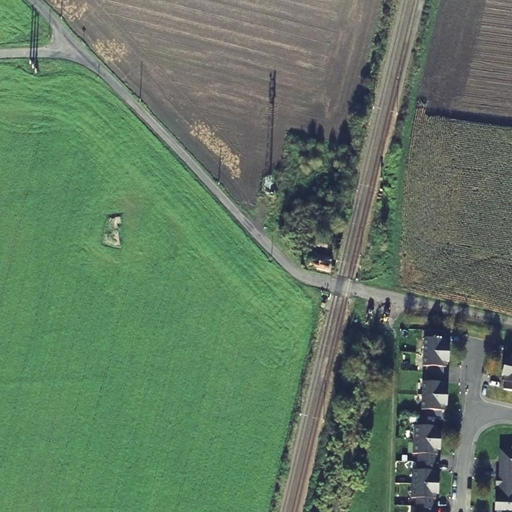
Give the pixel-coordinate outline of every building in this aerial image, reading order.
[(330,241),(318,238),(315,249),(327,252),(330,241)] [(331,261),(311,254),(307,266),(328,272),(331,261)] [(433,511),(434,499),(436,499),(437,489),(439,489),(439,482),(437,482),(437,471),(435,471),(435,455),(438,455),(438,444),(440,445),(441,437),(439,437),(439,427),(437,427),(437,418),(442,419),(442,411),(445,411),(445,400),(447,400),(447,393),(446,393),(446,382),(443,382),(444,367),(446,367),(447,357),(449,357),(449,349),(447,349),(448,339),(445,339),(445,331),(428,330),(428,338),(424,338),(423,366),(427,366),(426,382),(423,382),(422,410),(425,410),(424,418),(419,418),(419,426),(414,426),(413,454),(418,454),(417,470),(413,470),(411,498),(416,498),(415,511),(433,511)] [(504,390),(511,391),(511,353),(511,354),(509,354),(507,364),(505,364),(503,371),(505,371),(503,381),(505,382),(504,390)] [(511,511),(511,447),(511,450),(502,449),(501,461),(499,461),(499,478),(496,478),(496,486),(498,486),(498,495),(498,496),(495,496),(495,510),(497,511),(511,511)]
